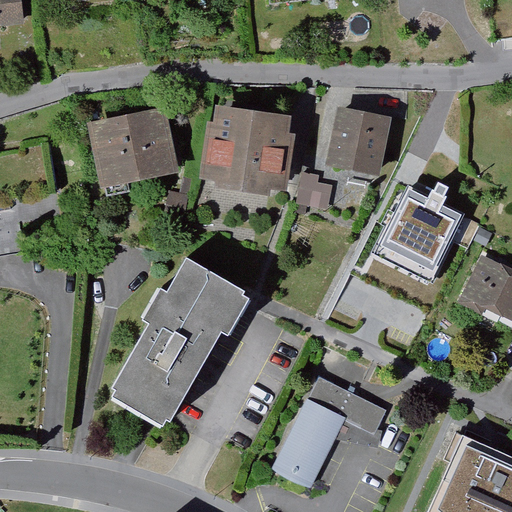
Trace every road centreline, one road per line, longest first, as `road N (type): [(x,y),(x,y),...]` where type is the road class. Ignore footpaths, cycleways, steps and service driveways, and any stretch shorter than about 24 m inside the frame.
road 1 (residential): [(0,113),(182,73),(403,82),(511,71)]
road 2 (residential): [(261,294),(511,416)]
road 3 (residential): [(0,475),(50,479),(182,511)]
